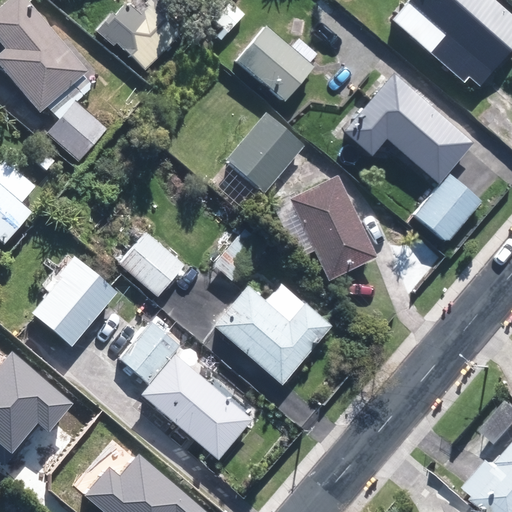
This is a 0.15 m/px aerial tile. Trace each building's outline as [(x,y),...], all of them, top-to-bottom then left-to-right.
[(106,130),(75,103),(93,87),(82,74),(87,69),(25,0),(5,0),(0,5),(0,40),(6,47),(0,52),(0,64),(41,110),(45,106),(57,119),(49,129),(46,133),(79,162),(106,130)] [(511,17),(491,0),(409,0),(392,21),(433,55),(448,38),(490,73),(511,47),(511,17)] [(117,44),(145,69),(178,31),(147,5),(139,14),(126,3),(115,17),(111,14),(96,31),(114,47),(117,44)] [(239,61),(286,103),(315,68),(310,64),(318,54),(299,38),(291,48),(268,27),(239,61)] [(415,215),(448,242),(482,201),(448,173),(474,143),(393,74),(343,133),(371,157),(386,140),(440,186),(415,215)] [(226,161),(264,194),(303,149),(263,116),(226,161)] [(37,146),(28,156),(44,171),(54,161),(46,155),(37,146)] [(0,170),(0,241),(3,244),(31,211),(20,201),(34,185),(7,162),(0,170)] [(291,202),(330,282),(379,259),(340,178),(291,202)] [(244,230),(213,266),(231,282),(262,246),(244,230)] [(117,265),(155,296),(182,265),(144,232),(117,265)] [(30,311),(71,345),(117,290),(73,253),(56,273),(60,276),(30,311)] [(268,300),(250,284),(215,325),(284,384),(335,325),(307,301),(305,303),(282,283),(268,300)] [(140,394),(217,459),(252,419),(173,352),(180,344),(151,320),(118,358),(148,383),(140,394)] [(0,441),(14,453),(40,423),(49,430),(71,404),(10,353),(0,365),(0,441)] [(473,499),(487,511),(511,511),(511,445),(494,466),(489,462),(466,488),(476,496),(473,499)] [(204,511),(138,457),(121,478),(109,468),(86,495),(105,511),(204,511)]
